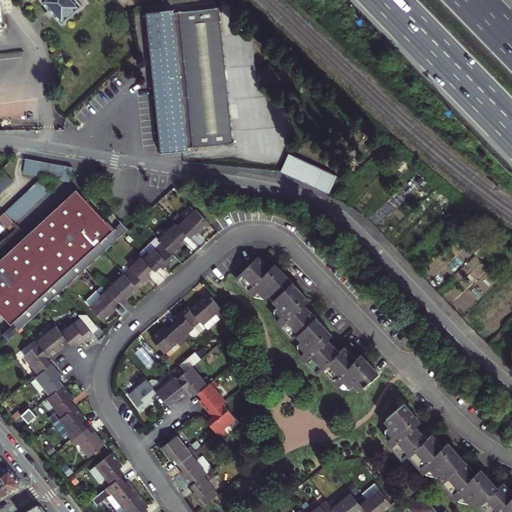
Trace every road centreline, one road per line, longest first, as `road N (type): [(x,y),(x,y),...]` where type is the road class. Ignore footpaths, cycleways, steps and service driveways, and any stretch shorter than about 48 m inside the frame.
road 1 (residential): [(511,459),(473,433),(283,241),(260,232),(232,239),(116,343),(103,399),(134,448)]
road 2 (residential): [(511,384),(323,203),(0,140)]
road 3 (motorway): [(387,0),(511,128)]
